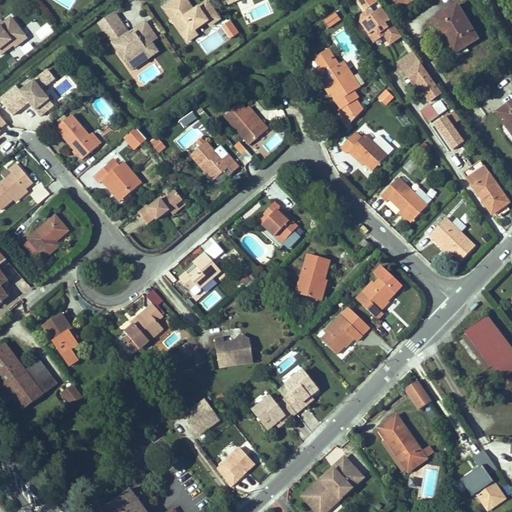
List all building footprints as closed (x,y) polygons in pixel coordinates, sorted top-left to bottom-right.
[(194,31),(207,21),(210,26),(220,19),(207,1),(194,11),(190,13),(180,0),(174,0),(164,8),(188,41),(197,35),(194,31)] [(194,11),(186,0),(180,0),(190,13),(194,11)] [(361,0),(361,4),(367,12),(362,15),(361,22),(369,35),(379,28),(384,34),(390,44),(402,35),(392,21),(377,0),(361,0)] [(413,0),(396,0),(395,1),(401,9),(413,0)] [(477,40),(457,5),(433,20),(440,31),(437,33),(441,41),(446,37),(456,53),(466,47),(477,40)] [(328,29),(341,20),(336,12),(323,21),(328,29)] [(152,42),(157,38),(146,22),(133,31),(134,33),(131,36),(129,33),(115,13),(99,24),(127,64),(140,55),(151,57),(158,52),(152,42)] [(15,47),(27,38),(11,18),(4,23),(0,25),(0,54),(1,55),(13,45),(15,47)] [(231,39),(240,32),(230,19),(221,26),(231,39)] [(55,33),(48,22),(39,27),(35,20),(25,26),(31,36),(29,37),(34,45),(55,33)] [(197,35),(210,26),(207,21),(194,31),(197,35)] [(206,54),(229,40),(222,28),(198,42),(206,54)] [(374,41),(384,34),(379,28),(369,35),(374,41)] [(456,53),(446,37),(441,41),(452,58),(456,59),(468,51),(466,47),(456,53)] [(13,51),(19,59),(34,48),(28,40),(13,51)] [(354,92),(360,87),(354,79),(352,80),(348,83),(337,67),(339,65),(328,49),(313,59),(323,75),(321,76),(327,86),(332,93),(331,94),(341,110),(357,100),(358,99),(354,92)] [(131,70),(151,57),(140,55),(127,64),(131,70)] [(429,74),(421,63),(406,73),(414,85),(417,82),(429,74)] [(352,80),(341,64),(339,65),(337,67),(348,83),(352,80)] [(54,106),(41,90),(55,79),(48,70),(21,91),(16,86),(0,98),(0,99),(13,116),(22,109),(19,105),(26,99),(29,103),(40,117),(54,106)] [(442,93),(429,74),(417,82),(430,102),(442,93)] [(332,93),(327,86),(324,88),(329,95),(331,94),(332,93)] [(386,106),(394,97),(385,89),(377,97),(386,106)] [(19,105),(22,109),(29,103),(26,99),(19,105)] [(344,119),(361,107),(357,100),(341,110),(339,111),(344,119)] [(511,101),(497,113),(511,134),(511,101)] [(225,116),(249,146),(268,129),(262,123),(259,125),(245,110),(239,103),(225,116)] [(439,115),(431,104),(421,111),(428,122),(439,115)] [(262,123),(248,107),(245,110),(259,125),(262,123)] [(346,128),(363,110),(361,107),(344,119),(341,121),(346,128)] [(98,146),(89,136),(71,115),(56,129),(83,160),(98,146)] [(451,130),(447,124),(437,130),(442,137),(451,130)] [(132,147),(144,137),(136,128),(124,137),(132,147)] [(373,171),(394,149),(379,135),(372,142),(365,135),(361,138),(356,133),(341,147),(347,153),(349,152),(351,150),(365,163),(373,171)] [(101,144),(92,134),(89,136),(98,146),(101,144)] [(157,136),(150,143),(159,152),(166,145),(157,136)] [(135,149),(146,140),(144,137),(132,147),(135,149)] [(233,173),(239,167),(221,146),(215,152),(206,142),(205,143),(202,139),(198,143),(201,146),(191,155),(202,169),(206,166),(216,179),(229,168),(233,173)] [(253,159),(244,149),(240,153),(249,163),(253,159)] [(351,150),(349,152),(363,165),(365,163),(351,150)] [(119,166),(113,159),(107,164),(108,165),(113,171),(119,166)] [(509,203),(481,161),(464,173),(492,215),(496,213),(509,203)] [(120,202),(142,184),(124,162),(119,166),(113,171),(108,165),(94,177),(100,184),(103,181),(120,202)] [(25,190),(33,183),(17,164),(10,171),(13,174),(0,184),(0,209),(1,210),(14,199),(25,190)] [(216,179),(206,166),(202,169),(213,181),(216,179)] [(501,178),(494,167),(491,168),(499,179),(501,178)] [(427,205),(432,200),(420,188),(415,194),(398,178),(381,196),(387,202),(390,199),(401,210),(413,221),(427,206),(427,205)] [(15,201),(27,192),(25,190),(14,199),(15,201)] [(170,210),(176,205),(180,210),(186,205),(175,190),(162,201),(160,198),(148,208),(147,206),(138,213),(147,225),(155,219),(157,221),(170,210)] [(286,240),(298,226),(291,219),(289,222),(277,210),(280,207),(275,202),(264,214),(269,219),(262,225),(275,237),(279,233),(286,240)] [(498,217),(511,207),(511,206),(509,203),(496,213),(498,217)] [(173,215),(180,210),(176,205),(170,210),(173,215)] [(413,221),(401,210),(399,213),(410,224),(413,221)] [(262,225),(269,219),(264,214),(257,221),(262,225)] [(56,241),(68,231),(56,217),(28,240),(29,241),(24,245),(33,257),(39,252),(45,258),(59,246),(56,241)] [(475,246),(461,233),(466,227),(457,219),(452,224),(446,218),(430,236),(437,243),(439,241),(461,262),(475,246)] [(218,229),(208,238),(224,256),(234,247),(218,229)] [(286,240),(279,233),(275,237),(282,244),(286,240)] [(199,289),(220,271),(205,253),(194,263),(196,265),(198,268),(195,270),(189,276),(186,272),(180,278),(195,296),(200,291),(199,289)] [(325,281),(330,262),(308,255),(297,293),(315,298),(321,280),(325,281)] [(379,310),(402,286),(382,266),(374,274),(380,280),(382,282),(378,287),(375,284),(373,282),(357,299),(378,320),(383,314),(379,310)] [(322,300),(327,282),(325,281),(321,280),(315,298),(322,300)] [(163,301),(155,292),(147,298),(153,304),(156,308),(163,301)] [(163,328),(157,321),(163,316),(156,308),(153,304),(140,315),(142,317),(133,325),(125,332),(128,335),(137,346),(140,349),(163,328)] [(75,341),(69,331),(72,329),(62,314),(43,326),(68,364),(77,358),(72,350),(79,345),(75,341)] [(133,325),(142,317),(140,315),(131,323),(133,325)] [(357,342),(362,336),(341,316),(325,333),(327,334),(330,337),(324,343),(336,354),(353,338),(357,342)] [(78,339),(72,329),(69,331),(75,341),(78,339)] [(492,365),(466,332),(461,336),(487,369),(492,365)] [(324,343),(330,337),(327,334),(321,340),(324,343)] [(137,346),(128,335),(125,338),(134,349),(137,346)] [(253,359),(250,340),(235,342),(224,344),(224,338),(215,339),(220,368),(245,364),(244,360),(253,359)] [(27,373),(5,344),(0,347),(0,378),(3,382),(0,384),(0,394),(7,405),(15,399),(7,388),(27,373)] [(23,409),(57,384),(42,363),(27,373),(7,388),(15,399),(23,409)] [(310,396),(319,389),(304,371),(286,385),(293,394),(286,400),(296,413),(310,402),(307,398),(310,396)] [(432,401),(418,380),(405,389),(419,409),(432,401)] [(82,398),(72,385),(63,393),(72,405),(82,398)] [(282,424),(296,413),(286,400),(278,406),(271,397),(253,411),(268,430),(276,423),(279,421),(282,424)] [(220,420),(205,399),(184,414),(199,435),(220,420)] [(422,452),(397,416),(378,428),(408,471),(426,459),(426,458),(422,452)] [(433,453),(429,447),(425,450),(429,456),(433,453)] [(231,487),(255,464),(240,448),(216,471),(231,487)] [(505,499),(489,475),(497,469),(484,450),(472,458),(479,468),(465,477),(488,510),(505,499)] [(325,511),(363,478),(344,458),(333,468),(334,470),(320,484),(318,482),(307,492),(325,511)] [(320,484),(334,470),(333,468),(318,482),(320,484)] [(147,511),(130,489),(101,511),(147,511)] [(325,511),(307,492),(302,496),(316,511),(325,511)]
